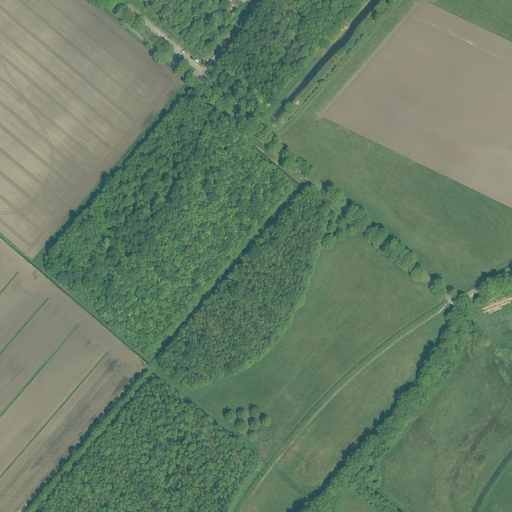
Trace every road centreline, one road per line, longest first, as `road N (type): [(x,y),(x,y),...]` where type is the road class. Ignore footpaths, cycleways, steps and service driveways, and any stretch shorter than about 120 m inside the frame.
road 1 (unclassified): [(451,300),(195,81)]
road 2 (unclassified): [(195,81),(99,0)]
